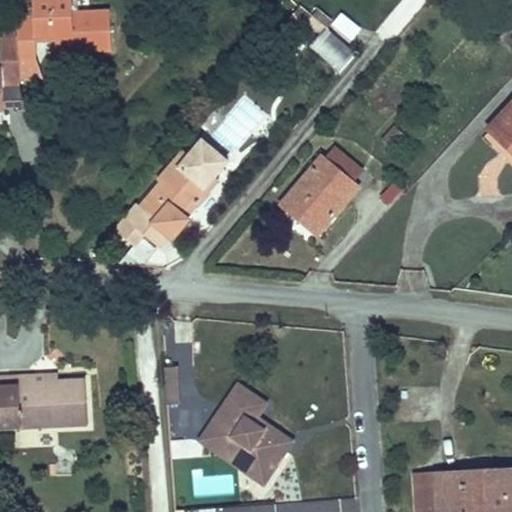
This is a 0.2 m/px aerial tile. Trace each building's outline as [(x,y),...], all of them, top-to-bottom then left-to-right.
[(73,37),(74,53),(112,52),(111,12),(73,14),(72,0),(34,0),(35,18),(19,19),(19,28),(19,39),(20,59),(37,58),(37,38),(59,37),(73,37)] [(311,18),(300,8),(290,20),(302,29),(311,18)] [(313,16),(328,29),(333,23),(318,11),(313,16)] [(323,35),(328,29),(313,16),(308,23),(323,35)] [(4,28),(4,40),(19,39),(19,28),(4,28)] [(329,29),(312,49),(339,72),(356,52),(329,29)] [(59,54),(74,53),(73,37),(59,37),(59,54)] [(21,77),(20,59),(19,39),(4,40),(1,40),(2,69),(0,69),(0,113),(5,113),(4,86),(21,86),(21,77)] [(38,76),(37,58),(20,59),(21,77),(38,76)] [(405,136),(395,127),(383,140),(393,149),(405,136)] [(511,132),(484,162),(505,181),(500,188),(511,198),(511,132)] [(188,162),(181,156),(159,182),(162,185),(142,208),(139,206),(117,232),(135,247),(145,236),(160,249),(170,238),(174,241),(190,221),(185,216),(195,204),(198,206),(219,181),(216,178),(228,163),(204,142),(191,157),(188,162)] [(336,149),(326,161),(353,183),(362,172),(336,149)] [(185,152),(181,156),(188,162),(191,157),(185,152)] [(353,183),(326,161),(324,159),(284,206),(318,236),(359,188),(353,183)] [(145,267),(160,249),(145,236),(135,247),(120,266),(145,267)] [(165,367),(167,393),(178,392),(177,367),(165,367)] [(57,374),(32,376),(33,383),(58,382),(57,374)] [(0,429),(88,425),(86,380),(58,382),(33,383),(32,376),(32,375),(0,376),(0,429)] [(254,423),(258,417),(267,404),(239,384),(200,441),(265,485),(288,450),(263,433),(265,431),(254,423)] [(179,404),(178,392),(167,393),(168,405),(179,404)] [(294,442),(258,417),(254,423),(265,431),(263,433),(288,450),(294,442)] [(511,511),(511,469),(410,473),(411,511),(511,511)]
